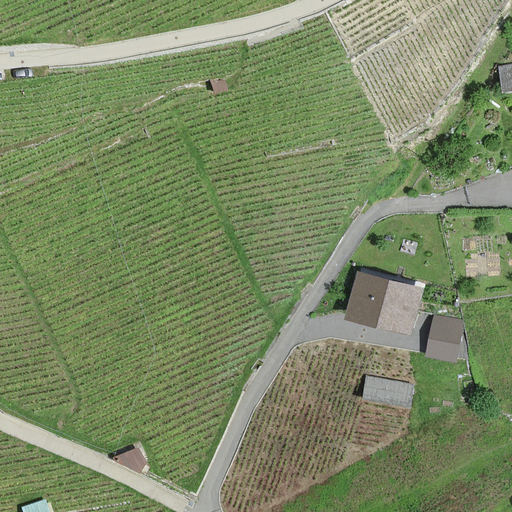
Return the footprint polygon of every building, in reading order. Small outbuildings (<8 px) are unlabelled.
[(511,56),(500,58),(503,83),(511,82),(511,56)] [(425,284),(364,270),(353,315),(415,330),(425,284)] [(465,320),(438,316),(432,353),(459,358),(465,320)] [(415,384),(369,376),(365,397),(411,405),(415,384)] [(146,460),(140,448),(123,456),(123,461),(141,470),(146,460)] [(49,511),(46,501),(27,508),(28,511),(49,511)]
